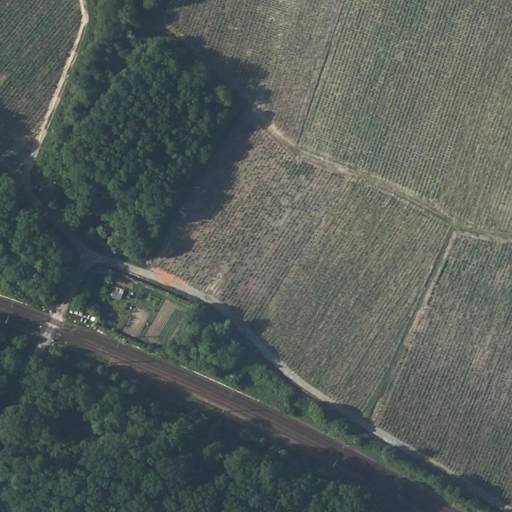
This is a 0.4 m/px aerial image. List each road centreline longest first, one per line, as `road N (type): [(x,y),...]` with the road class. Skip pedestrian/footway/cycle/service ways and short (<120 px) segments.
road 1 (track): [(92,256),(210,300),(295,378),(510,511)]
road 2 (track): [(511,235),(453,228),(299,156),(150,8),(114,0)]
road 3 (track): [(36,355),(208,426),(373,511)]
road 4 (track): [(453,228),(361,423)]
road 5 (track): [(79,0),(84,22),(19,187)]
road 6 (track): [(0,165),(92,256)]
